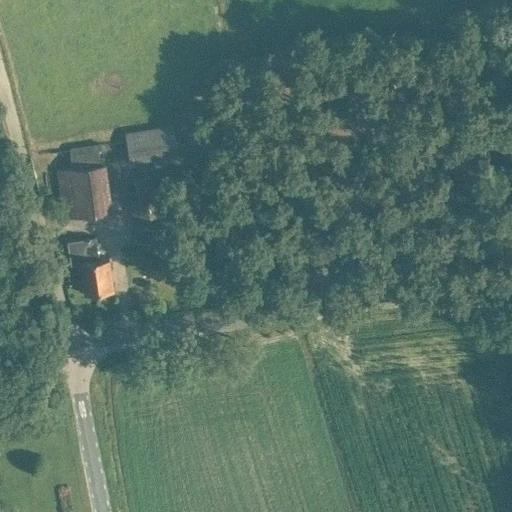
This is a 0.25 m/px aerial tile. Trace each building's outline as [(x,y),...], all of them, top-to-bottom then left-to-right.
[(177,154),(172,124),(124,133),(129,162),(177,154)] [(64,217),(84,214),(112,210),(105,162),(57,169),(64,217)] [(129,194),(134,221),(138,241),(169,235),(160,188),(129,194)] [(66,240),(70,263),(80,262),(84,292),(113,288),(108,257),(99,258),(96,235),(66,240)] [(304,262),(325,259),(323,244),(302,247),(304,262)]
